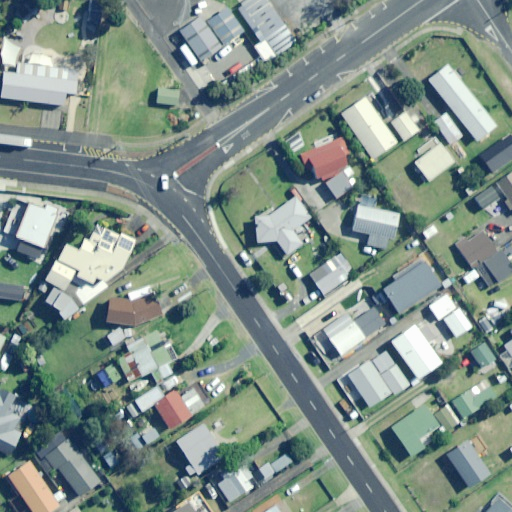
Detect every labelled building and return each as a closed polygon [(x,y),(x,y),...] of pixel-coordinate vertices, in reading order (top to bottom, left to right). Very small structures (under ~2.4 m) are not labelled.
[(102,0),(89,0),(87,19),(100,21),(102,0)] [(284,26),(267,0),(244,0),(241,2),(265,38),(284,26)] [(226,6),(206,20),(223,44),(243,30),(226,6)] [(199,15),(179,29),(200,60),(220,45),(199,15)] [(0,68),(14,71),(18,47),(3,45),(0,62),(0,68)] [(125,59),(107,57),(106,67),(102,67),(98,97),(111,98),(108,112),(123,114),(125,100),(140,102),(144,72),(123,69),(125,59)] [(15,72),(2,70),(0,89),(0,96),(63,104),(64,92),(74,93),(77,69),(17,61),(15,72)] [(447,63),(427,79),(476,140),(496,125),(447,63)] [(179,89),(157,86),(155,101),(177,104),(179,89)] [(364,95),(340,112),(371,159),(396,141),(364,95)] [(404,111),(389,121),(403,140),(417,130),(404,111)] [(462,135),(445,113),(433,122),(450,144),(462,135)] [(315,178),(346,165),(342,154),(347,152),(341,136),(298,154),(305,170),(310,168),(315,178)] [(457,141),(451,145),(461,158),(466,154),(457,141)] [(453,161),(439,142),(413,162),(428,181),(453,161)] [(511,169),(495,182),(511,205),(511,169)] [(335,197),(351,186),(340,171),(324,182),(335,197)] [(490,185),(474,196),(482,209),(499,197),(490,185)] [(256,242),(275,240),(285,254),(302,243),(292,229),(310,217),(295,195),(267,214),(253,216),(256,242)] [(20,238),(43,247),(56,213),(55,212),(57,207),(45,203),(43,208),(28,201),(14,236),(20,238)] [(357,204),(351,229),(368,233),(388,237),(392,239),(398,213),(357,204)] [(437,231),(432,224),(422,232),(426,238),(437,231)] [(412,227),(407,230),(410,235),(415,232),(412,227)] [(79,251),(64,244),(45,279),(43,278),(37,287),(47,293),(52,284),(63,290),(73,274),(91,283),(95,277),(104,281),(120,268),(134,242),(105,228),(100,237),(85,239),(79,251)] [(465,236),(454,243),(470,264),(477,259),(479,262),(496,250),(481,230),(467,240),(465,236)] [(388,237),(368,233),(366,244),(385,248),(388,237)] [(43,247),(20,238),(16,250),(38,259),(43,247)] [(511,271),(511,264),(500,248),(482,262),(495,279),(499,280),(511,271)] [(398,313),(440,285),(420,257),(391,276),(393,278),(380,287),(398,313)] [(323,294),(349,276),(341,264),(332,271),(325,262),(309,274),(323,294)] [(23,285),(0,281),(0,296),(21,299),(23,285)] [(366,295),(362,288),(347,297),(351,304),(366,295)] [(371,292),(365,297),(369,302),(375,297),(371,292)] [(129,300),(127,294),(106,298),(107,324),(136,326),(163,315),(152,293),(129,300)] [(445,293),(427,305),(437,319),(455,307),(445,293)] [(64,321),(79,309),(71,300),(56,312),(64,321)] [(457,308),(442,318),(454,336),(469,326),(457,308)] [(328,338),(341,355),(365,337),(368,341),(375,337),(367,326),(368,324),(361,314),(328,338)] [(413,324),(389,340),(416,378),(440,362),(413,324)] [(113,344),(124,337),(118,328),(107,335),(113,344)] [(511,328),(509,330),(511,333),(511,337),(502,345),(511,359),(511,328)] [(167,363),(177,358),(162,329),(126,347),(129,353),(119,358),(131,381),(150,371),(155,381),(172,372),(167,363)] [(324,355),(333,350),(320,331),(312,336),(324,355)] [(5,345),(14,350),(18,343),(22,345),(25,339),(12,332),(5,345)] [(491,335),(487,337),(491,343),(495,341),(491,335)] [(483,342),(469,351),(481,368),(495,358),(483,342)] [(0,368),(5,371),(13,355),(5,351),(0,360),(0,368)] [(367,359),(346,373),(368,406),(389,392),(367,359)] [(104,387),(120,377),(111,363),(95,373),(104,387)] [(395,364),(381,373),(394,394),(409,384),(395,364)] [(177,390),(187,383),(181,374),(160,388),(158,385),(135,401),(142,411),(154,403),(170,428),(204,405),(192,388),(181,396),(177,390)] [(135,394),(146,387),(139,378),(129,384),(135,394)] [(468,389),(450,400),(461,418),(495,396),(488,386),(473,396),(468,389)] [(17,395),(1,387),(0,388),(0,451),(9,456),(21,432),(15,429),(20,417),(9,412),(17,395)] [(438,425),(423,403),(389,426),(410,456),(424,447),(418,439),(438,425)] [(456,424),(444,405),(433,413),(446,431),(456,424)] [(192,477),(224,457),(203,423),(176,440),(191,465),(186,468),(192,477)] [(79,497),(100,481),(68,438),(44,456),(54,469),(57,467),(79,497)] [(490,473),(467,439),(445,454),(468,488),(490,473)] [(281,470),(293,460),(286,453),(275,464),(281,470)] [(168,473),(177,466),(168,454),(160,460),(168,473)] [(247,479),(251,476),(240,459),(213,477),(229,502),(252,487),(247,479)] [(32,511),(49,511),(59,505),(30,461),(8,475),(32,511)] [(264,479),(274,472),(267,462),(257,469),(264,479)] [(212,511),(200,493),(172,511),(212,511)] [(511,511),(511,506),(510,509),(497,497),(483,511),(511,511)] [(290,511),(284,501),(271,510),(266,503),(254,511),(290,511)]
